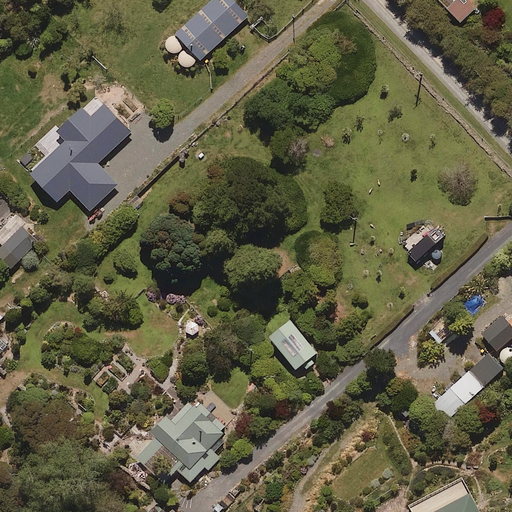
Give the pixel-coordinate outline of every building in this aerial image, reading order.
[(214,0),(189,25),(183,18),(176,24),(183,31),(177,36),(201,62),(249,16),(234,0),(214,0)] [(439,0),(461,22),(478,6),(472,0),(439,0)] [(40,241),(24,225),(0,248),(0,258),(11,270),(40,241)] [(319,355),(291,321),(270,338),(298,372),(319,355)] [(511,363),(511,346),(510,344),(496,356),(507,368),(511,363)] [(471,372),(484,387),(504,370),(490,355),(471,372)] [(484,387),(471,372),(451,390),(465,405),(484,387)] [(465,405),(451,390),(433,407),(447,422),(465,405)] [(215,418),(198,397),(133,450),(161,484),(178,469),(189,483),(220,458),(212,449),(234,431),(221,414),(215,418)] [(478,511),(463,482),(416,507),(418,511),(478,511)] [(173,511),(172,511),(171,511),(166,511),(158,503),(148,511),(173,511)]
